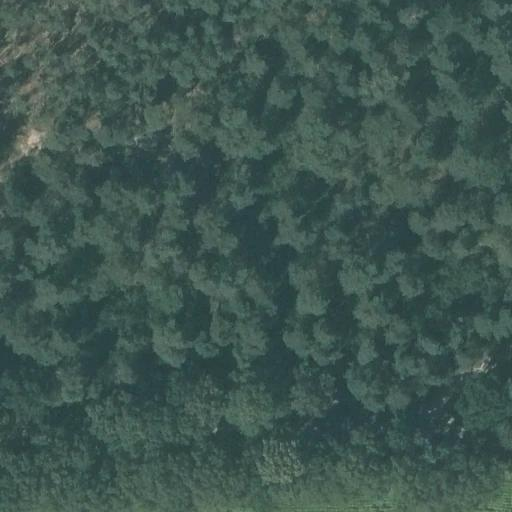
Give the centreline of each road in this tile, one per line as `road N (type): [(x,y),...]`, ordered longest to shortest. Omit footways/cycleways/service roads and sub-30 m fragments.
road 1 (track): [(382,414),(0,421)]
road 2 (track): [(511,344),(382,414)]
road 3 (track): [(511,439),(419,415),(382,414)]
